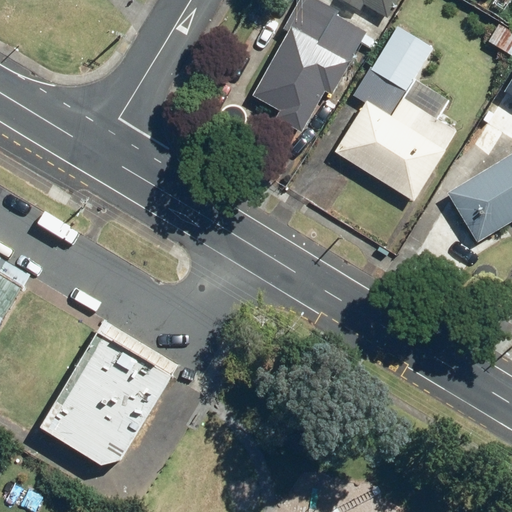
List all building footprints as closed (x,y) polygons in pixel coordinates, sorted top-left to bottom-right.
[(337,14),(313,0),(297,0),(283,26),(288,29),(249,97),(276,113),(273,119),(299,134),(322,93),(329,97),(349,63),(347,62),(363,34),(335,18),(337,14)] [(396,0),(336,0),(357,12),(361,5),(385,19),(396,0)] [(411,80),(430,50),(395,28),(353,95),(364,102),(332,153),(411,202),(454,134),(434,122),(446,102),(411,80)] [(511,97),(504,93),(483,125),(511,141),(511,97)] [(511,153),(444,196),(475,245),(511,222),(511,153)] [(0,322),(21,289),(0,275),(0,322)] [(166,380),(86,331),(30,421),(109,471),(166,380)] [(0,496),(0,511),(15,511),(28,493),(10,481),(0,496)]
